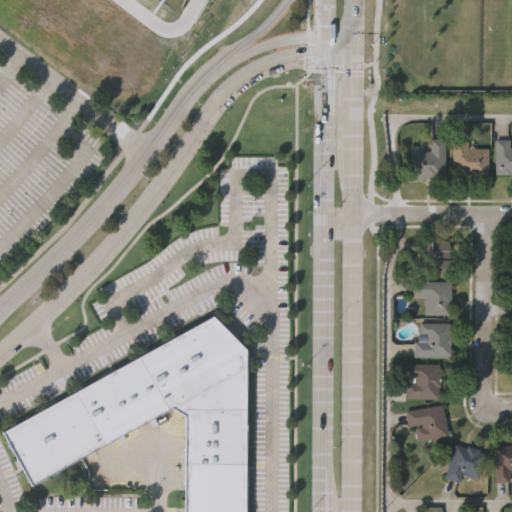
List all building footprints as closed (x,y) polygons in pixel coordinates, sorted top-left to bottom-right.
[(444,175),(417,176),(417,175),(411,175),(411,145),(424,145),(424,151),(430,151),(430,138),(444,138),(444,175)] [(496,139),(510,139),(510,146),(511,146),(511,171),(495,171),(496,139)] [(468,148),(489,148),(489,174),(468,174),(468,173),(454,173),(454,142),(468,142),(468,148)] [(452,272),(432,272),(432,266),(419,266),(419,238),(451,238),(450,258),(452,258),(452,272)] [(450,315),(424,314),(424,297),(409,296),(409,281),(451,281),(450,315)] [(33,483),(4,430),(213,313),(247,347),(245,511),(186,511),(187,414),(173,406),(33,483)] [(413,356),(414,341),(425,341),(425,335),(418,334),(419,322),(450,323),(450,357),(413,356)] [(439,363),(439,371),(440,371),(440,386),(438,386),(438,399),(405,398),(405,382),(414,382),(414,377),(404,377),(404,363),(439,363)] [(442,403),(447,435),(416,441),(414,428),(421,427),(421,423),(407,426),(404,410),(442,403)] [(454,443),(466,447),(467,444),(479,448),(478,451),(486,453),(479,477),(462,473),(460,482),(444,478),(454,443)] [(491,445),(511,444),(511,480),(511,481),(511,468),(507,469),(508,481),(493,482),(491,445)]
